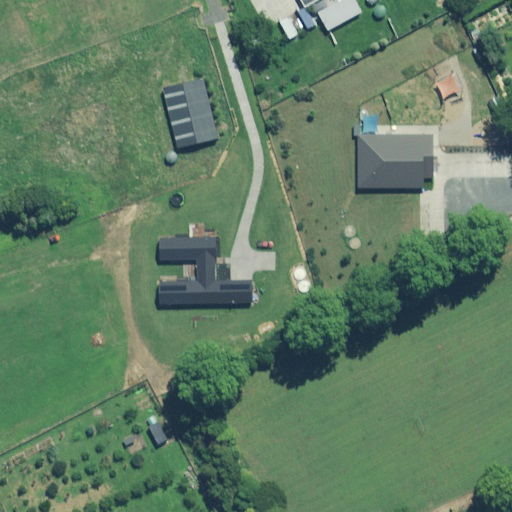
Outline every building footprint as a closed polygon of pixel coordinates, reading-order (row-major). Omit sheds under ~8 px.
[(161,19),(156,0),(119,0),(125,27),(161,19)] [(313,17),(302,0),(300,0),(295,4),(305,21),(313,17)] [(366,12),(359,0),(347,0),(323,13),(333,31),(366,12)] [(119,61),(110,19),(71,28),(81,70),(119,61)] [(42,37),(32,38),(34,52),(44,51),(42,37)] [(68,88),(62,61),(29,69),(35,95),(68,88)] [(223,138),(208,78),(167,89),(182,148),(223,138)] [(157,164),(155,133),(134,135),(135,148),(132,149),(133,166),(157,164)] [(246,244),(231,181),(198,188),(213,252),(246,244)]
